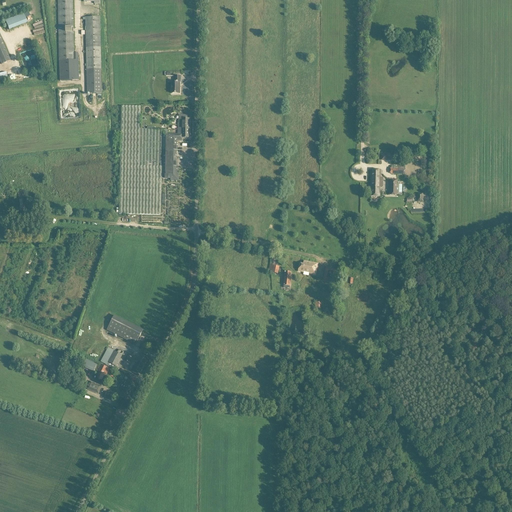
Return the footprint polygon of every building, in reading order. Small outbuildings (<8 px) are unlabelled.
[(73,53),(73,4),(72,0),(58,0),(58,5),(59,56),(60,81),(79,80),(78,53),(73,53)] [(25,13),(6,20),(9,30),(29,23),(25,13)] [(101,93),(101,70),(100,17),(85,18),(87,70),(87,94),(101,93)] [(181,76),(176,76),(174,76),(174,82),(171,82),(171,94),(180,94),(180,89),(178,89),(178,80),(181,80),(181,76)] [(166,130),(140,130),(141,107),(121,106),(119,214),(161,215),(162,178),(170,178),(170,181),(178,181),(179,171),(176,171),(177,140),(182,140),(182,138),(189,138),(189,119),(187,119),(188,116),(178,115),(178,135),(167,134),(167,139),(166,139),(166,130)] [(390,168),(389,173),(391,174),(402,175),(402,174),(404,174),(405,167),(399,167),(399,166),(397,166),(392,165),(392,167),(391,167),(391,168),(390,168)] [(380,170),(371,170),(371,196),(379,197),(380,170)] [(27,210),(24,191),(24,188),(14,189),(14,193),(15,193),(18,211),(21,211),(27,210)] [(2,190),(3,197),(14,196),(13,189),(2,190)] [(18,219),(18,222),(18,227),(28,226),(27,218),(18,219)] [(316,265),(304,262),(303,265),(300,264),(299,271),(314,274),(316,265)] [(333,281),(336,271),(332,270),(332,269),(327,268),(325,279),(330,280),(330,281),(333,281)] [(107,330),(136,345),(143,330),(114,316),(107,330)] [(114,370),(122,355),(124,352),(119,349),(117,353),(108,348),(107,348),(105,350),(107,350),(100,362),(106,365),(114,370)] [(149,357),(144,355),(142,353),(134,368),(132,372),(139,376),(149,357)] [(85,360),(82,367),(94,372),(97,365),(85,360)] [(98,371),(106,376),(110,368),(107,367),(100,364),(98,369),(99,369),(98,371)] [(128,392),(130,393),(136,383),(129,379),(128,381),(127,380),(127,381),(125,380),(123,384),(121,383),(126,386),(130,388),(128,392)] [(90,381),(87,389),(98,394),(102,386),(90,381)] [(126,400),(130,393),(128,392),(130,388),(126,386),(121,383),(118,389),(123,391),(120,397),(126,400)]
